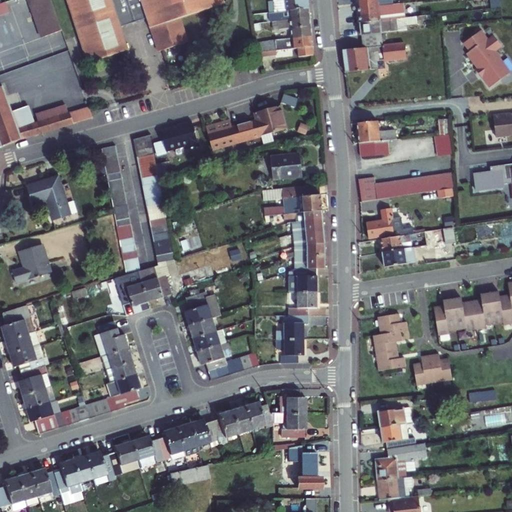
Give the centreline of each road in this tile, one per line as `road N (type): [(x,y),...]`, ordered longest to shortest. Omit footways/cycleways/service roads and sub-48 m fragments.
road 1 (residential): [(0,163),(280,81),(332,74)]
road 2 (tertiary): [(332,74),(343,292)]
road 3 (residential): [(192,399),(167,321),(154,319),(143,332),(166,407)]
road 4 (residential): [(343,292),(511,265)]
road 5 (residential): [(192,399),(258,378),(344,374)]
road 6 (residential): [(20,453),(166,407)]
road 7 (tertiary): [(344,374),(346,511)]
